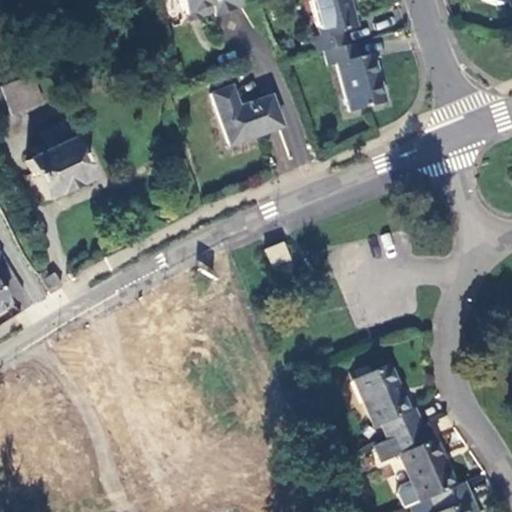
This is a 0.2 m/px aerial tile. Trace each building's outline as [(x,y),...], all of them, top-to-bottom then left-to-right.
[(241,9),(236,0),(175,0),(183,20),(195,14),(199,22),(211,17),(213,21),(241,9)] [(311,43),(315,55),(322,52),(343,47),(340,32),(355,29),(348,0),(347,0),(309,0),(319,37),(310,39),(311,43)] [(186,27),(199,22),(195,14),(183,20),(186,27)] [(297,47),(301,58),(315,55),(311,43),(297,47)] [(357,58),(353,45),(343,47),(322,52),(326,68),(336,66),(349,112),(384,104),(371,55),(357,58)] [(0,92),(10,116),(32,108),(20,81),(0,88),(0,92)] [(228,146),(280,128),(269,98),(237,109),(229,89),(210,95),(228,146)] [(0,120),(10,116),(0,92),(0,120)] [(40,135),(47,152),(69,142),(61,125),(40,135)] [(26,161),(44,201),(89,181),(70,141),(69,142),(47,152),(26,161)] [(279,246),(263,252),(270,267),(286,261),(279,246)] [(37,278),(39,279),(42,280),(44,279),(45,276),(45,273),(44,271),(41,270),(38,271),(37,273),(36,275),(37,278)] [(51,273),(45,276),(44,279),(42,280),(39,279),(47,294),(58,287),(51,273)] [(218,423),(278,391),(219,288),(96,354),(136,429),(187,400),(183,394),(196,387),(218,423)] [(378,426),(386,443),(419,429),(411,410),(407,412),(388,367),(352,381),(372,428),(378,426)] [(100,446),(63,375),(0,407),(0,511),(47,511),(56,508),(34,465),(54,455),(61,469),(100,446)] [(398,457),(417,503),(428,498),(452,487),(433,440),(426,443),(419,429),(386,443),(393,458),(398,457)] [(474,511),(462,483),(452,487),(428,498),(433,511),(474,511)]
